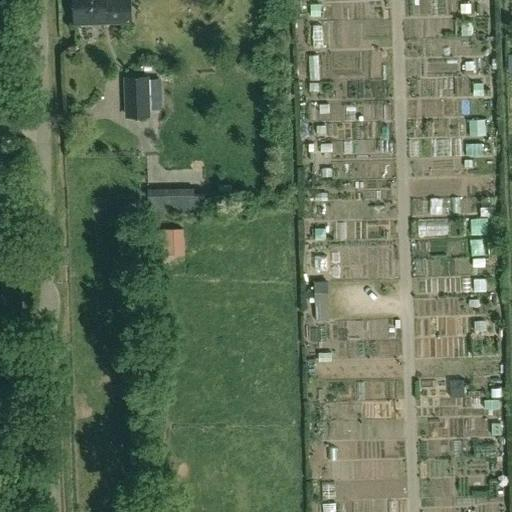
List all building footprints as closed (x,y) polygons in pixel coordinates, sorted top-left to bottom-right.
[(75,0),(76,22),(123,20),(131,20),(130,0),(75,0)] [(475,21),(477,34),(489,33),(487,19),(475,21)] [(133,90),(126,90),(127,114),(139,114),(148,113),(148,109),(158,108),(160,108),(159,79),(155,79),(154,74),(146,74),(146,75),(138,75),(132,75),(133,90)] [(472,156),(484,156),(483,139),(471,140),(472,156)] [(205,210),(205,195),(194,195),(194,210),(205,210)] [(469,197),(456,198),(457,215),(470,214),(469,197)] [(183,253),(182,227),(146,228),(146,255),(183,253)] [(480,260),(480,275),(498,275),(497,259),(480,260)] [(365,395),(365,378),(348,377),(348,395),(365,395)] [(365,398),(343,399),(344,415),(366,414),(365,398)] [(362,418),(365,456),(395,454),(394,435),(406,434),(405,416),(362,418)] [(342,435),(345,455),(360,453),(358,433),(342,435)] [(478,492),(495,491),(494,476),(477,477),(478,492)] [(328,497),(340,497),(341,480),(328,480),(328,497)] [(341,511),(341,501),(330,501),(330,511),(341,511)]
